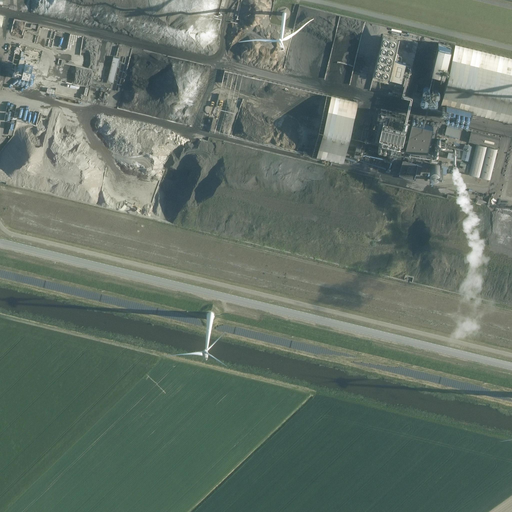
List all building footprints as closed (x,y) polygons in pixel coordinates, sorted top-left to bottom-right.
[(444,78),(451,46),(446,44),(439,43),(431,75),(444,78)] [(511,59),(456,46),(441,106),(511,122),(511,59)] [(39,58),(40,54),(25,50),(24,54),(26,55),(22,70),(20,69),(18,74),(34,78),(35,73),(32,73),(34,66),(33,66),(34,63),(35,64),(36,57),(39,58)] [(113,84),(119,58),(113,56),(107,82),(113,84)] [(356,103),(226,71),(212,129),(342,160),(356,103)] [(427,152),(433,126),(412,120),(405,147),(427,152)] [(455,125),(451,131),(454,132),(451,138),(456,141),(458,136),(457,136),(462,129),(455,125)] [(498,149),(500,139),(471,132),(469,141),(498,149)] [(366,140),(364,152),(369,153),(370,148),(376,149),(377,145),(373,144),(373,141),(366,140)] [(469,161),(473,146),(465,144),(461,159),(469,161)] [(399,173),(414,177),(415,173),(417,164),(418,162),(402,158),(399,173)]
